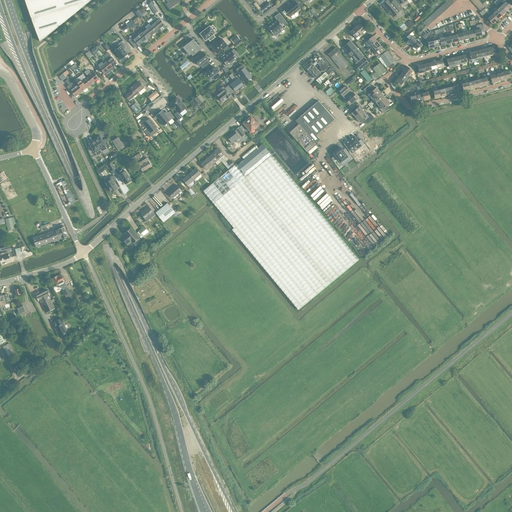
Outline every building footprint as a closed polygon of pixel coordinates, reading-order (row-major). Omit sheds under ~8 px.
[(25,0),(40,41),(91,0),(25,0)] [(156,3),(154,0),(153,1),(148,4),(155,14),(158,11),(154,5),(155,4),(156,3)] [(170,9),(180,0),(179,0),(166,0),(168,3),(166,5),(170,9)] [(284,9),(290,17),(300,8),(299,7),(303,4),(299,0),(293,0),(294,1),(284,9)] [(393,16),(401,8),(394,0),(392,0),(391,2),(389,0),(387,0),(382,4),(393,16)] [(501,5),(500,5),(506,11),(511,7),(505,1),(503,3),(501,1),(501,0),(500,0),(496,0),(498,3),(499,3),(501,5)] [(269,2),(267,4),(258,11),(262,15),(272,7),(269,2)] [(486,7),(497,19),(502,15),(496,9),(492,13),(489,10),(491,8),(489,5),(486,8),(486,7)] [(502,15),(506,11),(500,5),(496,9),(502,15)] [(497,19),(486,7),(485,8),(481,11),(479,13),(482,17),(486,13),(487,13),(490,15),(487,18),(492,24),(497,19)] [(148,13),(144,8),(140,11),(143,16),(144,16),(148,13)] [(138,10),(135,12),(138,16),(140,19),(143,16),(140,11),(138,10)] [(274,34),(275,36),(279,33),(278,31),(283,27),(281,24),(285,20),(279,13),(274,17),(277,20),(268,27),(273,34),(274,34)] [(133,21),(135,25),(136,25),(141,20),(140,19),(138,16),(133,21)] [(155,22),(160,29),(164,25),(159,19),(155,22)] [(126,24),(130,28),(133,25),(135,27),(137,26),(136,25),(135,25),(131,20),(126,24)] [(409,28),(415,23),(412,20),(411,21),(410,20),(405,24),(409,28)] [(155,32),(160,29),(155,22),(152,24),(152,23),(150,25),(149,24),(155,32)] [(362,36),(364,34),(367,31),(360,23),(355,28),(362,36)] [(151,35),(155,32),(149,24),(148,25),(146,26),(146,29),(151,35)] [(452,42),(458,41),(457,34),(452,35),(451,32),(450,31),(453,30),(452,26),(453,26),(453,24),(448,25),(452,42)] [(476,26),(477,29),(474,30),(476,36),(482,35),(481,33),(484,32),(483,27),(481,24),(476,26)] [(147,39),(151,35),(146,29),(146,26),(142,30),(144,32),(142,33),(147,39)] [(210,41),(215,37),(213,34),(215,33),(209,26),(200,34),(205,40),(208,38),(210,41)] [(362,36),(355,28),(350,32),(356,38),(358,36),(360,37),(362,36)] [(142,42),(147,39),(142,33),(140,31),(135,35),(138,36),(142,42)] [(407,41),(412,45),(417,40),(412,36),(414,34),(412,32),(406,37),(409,39),(407,41)] [(368,44),(370,46),(377,41),(372,36),(370,34),(364,38),(367,41),(366,41),(369,44),(368,44)] [(135,35),(129,40),(134,47),(138,45),(138,46),(142,42),(138,36),(135,35)] [(435,47),(433,40),(433,38),(427,39),(428,42),(427,42),(428,45),(427,45),(427,48),(429,47),(429,48),(435,47)] [(183,48),(187,52),(188,51),(193,57),(200,51),(198,49),(199,47),(193,39),(183,48)] [(212,47),(217,54),(227,46),(222,39),(212,47)] [(421,44),(417,40),(412,45),(416,49),(419,47),(420,48),(422,45),(421,44)] [(350,41),(345,46),(343,47),(356,62),(355,63),(356,65),(355,66),(359,70),(369,63),(365,58),(364,58),(363,57),(364,56),(350,41)] [(380,45),(377,41),(370,46),(366,49),(368,51),(371,48),(372,48),(374,50),(380,45)] [(119,44),(113,48),(121,59),(128,54),(119,44)] [(384,50),(380,45),(374,50),(373,50),(375,53),(375,52),(377,55),(384,50)] [(96,46),(92,49),(96,54),(97,53),(101,57),(103,55),(96,46)] [(488,48),(489,55),(499,53),(498,49),(495,50),(494,46),(488,48)] [(335,47),(328,54),(341,69),(348,63),(335,47)] [(482,49),(475,51),(477,58),(483,57),(484,57),(482,49)] [(384,50),(377,55),(376,56),(382,64),(385,62),(387,66),(385,67),(387,70),(389,69),(393,66),(391,64),(394,62),(387,51),(386,52),(384,50)] [(231,63),(237,58),(231,51),(221,59),(227,66),(228,66),(229,68),(232,65),(231,63)] [(477,58),(475,51),(469,52),(471,60),(477,58)] [(197,57),(194,59),(195,61),(194,61),(197,65),(198,64),(199,66),(202,63),(205,67),(210,63),(207,60),(208,58),(203,52),(197,57)] [(108,61),(112,67),(117,63),(110,55),(106,58),(108,61)] [(316,64),(321,59),(318,55),(316,57),(315,55),(310,60),(311,61),(315,65),(316,64)] [(455,65),(453,58),(447,59),(448,66),(452,65),(453,68),(455,67),(455,65)] [(319,67),(325,63),(321,59),(316,64),(317,64),(315,65),(318,69),(319,67)] [(436,61),(438,68),(444,67),(442,59),(436,61)] [(104,74),(112,67),(108,61),(99,67),(104,74)] [(179,67),(182,70),(190,64),(188,61),(179,67)] [(308,71),(313,66),(315,65),(311,61),(305,67),(308,71)] [(431,70),(438,68),(436,61),(430,63),(431,70)] [(325,63),(319,67),(321,70),(322,72),(323,71),(328,67),(325,63)] [(376,78),(381,75),(385,72),(380,63),(373,68),(376,72),(373,74),(376,78)] [(417,73),(425,71),(424,64),(417,66),(418,66),(415,66),(417,73)] [(242,65),(236,70),(245,82),(251,77),(242,65)] [(212,66),(204,72),(207,76),(208,76),(209,76),(210,78),(212,77),(215,80),(220,76),(218,73),(219,72),(216,69),(216,68),(215,67),(214,68),(212,66)] [(311,75),(317,70),(313,66),(308,71),(311,75)] [(406,66),(403,71),(409,75),(412,71),(406,66)] [(86,71),(95,81),(99,78),(94,72),(93,72),(92,70),(90,72),(88,69),(86,71)] [(317,70),(311,75),(315,78),(321,73),(319,71),(318,72),(317,70)] [(364,70),(360,73),(368,82),(372,79),(364,70)] [(502,72),(504,79),(510,78),(510,77),(511,76),(511,73),(509,74),(508,70),(502,72)] [(91,84),(95,81),(86,71),(84,72),(88,77),(86,78),(91,84)] [(235,81),(239,87),(243,85),(238,78),(237,77),(235,79),(233,76),(236,73),(235,71),(229,75),(232,79),(234,82),(235,81)] [(403,71),(399,76),(405,80),(409,75),(403,71)] [(498,81),(496,74),(496,72),(490,73),(490,75),(492,82),(495,82),(498,82),(498,81)] [(82,74),(78,77),(87,87),(91,84),(86,78),(82,74)] [(405,80),(399,76),(395,81),(400,86),(405,80)] [(78,77),(75,80),(78,84),(83,91),(87,87),(78,77)] [(235,91),(239,87),(235,81),(234,82),(232,79),(233,80),(228,84),(233,91),(234,90),(235,91)] [(476,88),(482,86),(480,79),(474,80),(476,88)] [(75,97),(79,94),(71,83),(68,80),(66,82),(70,87),(68,88),(70,91),(75,97)] [(79,94),(83,91),(78,84),(76,86),(73,82),(71,83),(79,94)] [(132,91),(126,96),(129,100),(144,88),(139,82),(130,89),(132,91)] [(470,89),(468,82),(462,84),(464,91),(470,89)] [(233,91),(228,84),(229,85),(224,88),(225,89),(217,95),(222,102),(231,96),(230,95),(234,92),(233,91)] [(447,95),(453,93),(451,86),(451,84),(445,85),(447,95)] [(451,86),(453,93),(459,92),(458,85),(451,86)] [(331,86),(326,91),(329,95),(335,90),(331,86)] [(345,99),(351,93),(349,91),(349,90),(345,86),(339,92),(343,96),(345,99)] [(373,90),(372,88),(366,92),(368,94),(370,96),(371,95),(373,98),(381,93),(376,87),(373,90)] [(152,101),(159,95),(156,90),(148,97),(152,101)] [(441,97),(439,90),(433,91),(435,98),(441,97)] [(351,93),(345,99),(349,105),(352,102),(353,103),(355,101),(355,100),(357,98),(353,92),(351,93)] [(373,98),(377,104),(385,98),(381,93),(373,98)] [(422,93),(416,95),(418,102),(421,101),(424,100),(424,101),(422,93)] [(200,94),(194,99),(199,105),(205,100),(200,94)] [(418,102),(416,95),(410,96),(410,99),(409,100),(411,102),(411,103),(418,102)] [(179,114),(187,108),(178,97),(170,103),(171,105),(171,106),(175,110),(179,114)] [(385,98),(377,104),(380,107),(379,108),(383,113),(389,109),(387,105),(389,103),(385,98)] [(190,103),(195,107),(198,104),(192,99),(190,103)] [(306,151),(310,155),(319,147),(315,144),(320,139),(317,135),(335,119),(318,101),(296,121),(299,125),(290,132),(298,141),(306,151)] [(137,102),(132,106),(137,113),(142,109),(137,102)] [(352,113),(356,118),(364,111),(363,109),(361,110),(359,107),(360,106),(358,103),(352,108),(354,110),(352,113)] [(276,116),(281,123),(291,115),(286,108),(276,116)] [(162,110),(156,116),(164,125),(173,118),(167,111),(164,113),(162,110)] [(364,111),(356,118),(360,123),(363,121),(366,124),(375,118),(371,114),(369,115),(368,114),(366,115),(365,114),(367,112),(365,110),(364,111)] [(248,133),(250,135),(253,138),(255,136),(253,134),(258,130),(258,131),(261,128),(259,125),(258,125),(251,117),(243,123),(250,132),(248,133)] [(149,118),(142,124),(146,128),(144,130),(148,135),(154,130),(155,132),(159,130),(157,128),(157,127),(149,118)] [(250,135),(248,133),(247,132),(241,125),(227,137),(232,143),(236,140),(239,144),(244,139),(244,140),(250,135)] [(355,135),(344,143),(350,151),(360,144),(362,146),(365,144),(361,139),(359,141),(355,135)] [(97,139),(95,140),(102,152),(103,152),(102,151),(110,147),(107,141),(104,143),(100,136),(96,138),(97,139)] [(112,141),(119,151),(124,147),(118,137),(112,141)] [(102,152),(95,140),(89,143),(90,145),(88,147),(90,150),(92,149),(97,156),(102,152)] [(262,144),(237,165),(244,173),(269,152),(262,144)] [(242,157),(244,159),(257,148),(255,145),(242,157)] [(337,150),(333,153),(340,162),(347,157),(349,159),(352,157),(346,150),(344,152),(340,147),(337,150)] [(210,156),(215,162),(224,155),(218,148),(210,156)] [(111,159),(118,155),(116,151),(109,156),(111,159)] [(236,164),(203,191),(230,224),(234,228),(231,230),(241,241),(249,252),(274,281),(298,310),(358,260),(330,226),(304,194),(291,179),(289,176),(269,152),(244,173),(237,165),(236,164)] [(135,156),(134,157),(133,158),(131,159),(135,165),(138,164),(143,171),(152,166),(147,158),(143,161),(141,157),(142,156),(140,153),(135,156)] [(215,162),(210,156),(201,164),(206,170),(215,162)] [(99,173),(109,168),(111,171),(116,168),(113,161),(97,170),(99,173)] [(189,174),(194,180),(201,174),(196,168),(189,174)] [(131,180),(125,170),(117,175),(122,182),(123,181),(125,183),(131,180)] [(208,176),(204,172),(202,174),(206,179),(206,178),(208,180),(210,178),(208,177),(208,176)] [(194,180),(189,174),(182,180),(187,185),(194,180)] [(116,180),(113,175),(104,180),(111,192),(117,188),(113,182),(116,180)] [(173,198),(181,191),(176,185),(168,193),(173,198)] [(72,194),(67,197),(69,202),(70,204),(76,202),(75,199),(72,194)] [(156,213),(162,221),(175,212),(167,203),(156,213)] [(141,214),(146,221),(152,217),(155,214),(149,207),(141,214)] [(11,218),(5,219),(7,225),(8,231),(14,229),(13,224),(16,224),(16,223),(13,217),(11,218)] [(138,231),(143,236),(148,232),(144,226),(138,231)] [(64,227),(45,234),(33,238),(36,247),(53,241),(55,242),(57,241),(57,240),(62,238),(62,239),(67,237),(64,227)] [(133,243),(139,238),(131,228),(124,233),(125,234),(121,237),(127,244),(131,241),(133,243)] [(1,256),(0,255),(0,260),(10,258),(9,257),(12,256),(17,255),(15,248),(11,249),(10,246),(9,246),(9,242),(0,244),(0,248),(0,249),(1,253),(1,256)] [(53,278),(57,285),(58,288),(60,286),(65,284),(64,281),(61,274),(57,276),(53,278)] [(66,284),(60,287),(64,295),(70,292),(66,284)] [(47,302),(56,297),(51,300),(49,296),(50,295),(47,290),(41,293),(43,298),(44,297),(45,300),(46,300),(47,302)] [(43,298),(41,293),(36,296),(39,301),(39,300),(40,303),(41,302),(46,312),(55,308),(52,303),(57,300),(56,297),(47,302),(46,300),(45,300),(44,297),(43,298)] [(6,294),(0,295),(0,308),(10,305),(10,303),(9,304),(9,303),(8,303),(6,294)] [(58,326),(55,327),(59,336),(68,332),(61,318),(55,321),(58,326)] [(4,346),(8,356),(14,354),(9,343),(4,346)]
